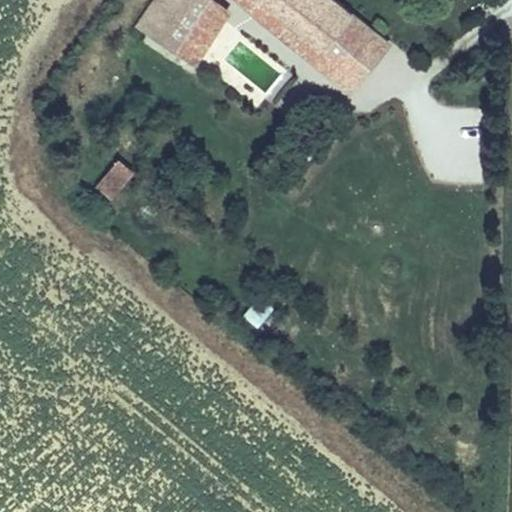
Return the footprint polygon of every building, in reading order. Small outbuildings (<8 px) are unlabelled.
[(205,0),(181,0),(154,40),(181,59),(190,46),(216,7),(205,0)] [(339,13),(323,0),(234,0),(303,57),(339,13)] [(216,7),(190,46),(202,53),(229,16),(216,7)] [(380,47),(339,13),(303,57),(345,92),(380,47)] [(202,53),(190,46),(181,59),(193,67),(202,53)]
